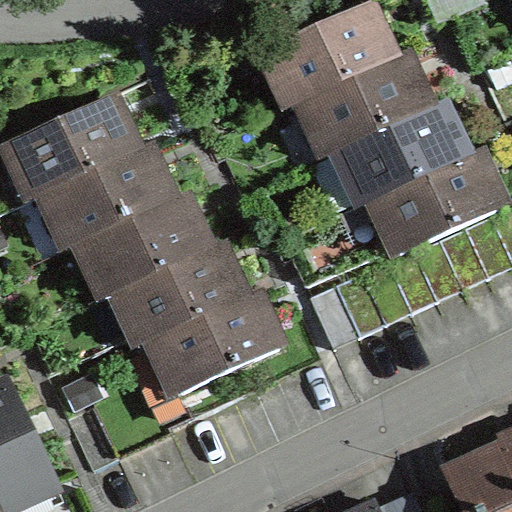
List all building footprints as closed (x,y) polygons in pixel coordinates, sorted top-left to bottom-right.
[(267,55),(293,109),(302,104),(394,62),(367,7),(267,55)] [(302,104),(327,159),(340,153),(429,112),(404,57),(394,62),(302,104)] [(8,145),(35,201),(46,196),(134,154),(107,98),(8,145)] [(340,153),(365,207),(375,203),(466,161),(440,107),(429,112),(340,153)] [(46,196),(71,249),(82,244),(171,202),(146,149),(134,154),(46,196)] [(375,203),(401,259),(503,212),(477,156),(466,161),(375,203)] [(82,244),(107,299),(119,294),(207,252),(181,198),(171,202),(82,244)] [(310,299),(335,352),(511,269),(511,208),(503,212),(401,259),(363,277),(362,275),(310,299)] [(119,294),(144,348),(153,343),(243,302),(218,248),(207,252),(119,294)] [(153,343),(179,398),(280,350),(255,295),(243,302),(153,343)] [(148,383),(96,407),(120,459),(172,434),(148,383)] [(9,386),(0,390),(0,505),(3,511),(57,486),(9,386)] [(120,459),(96,407),(69,420),(94,471),(120,459)] [(511,511),(511,446),(448,476),(465,511),(511,511)] [(422,511),(417,501),(395,511),(422,511)]
